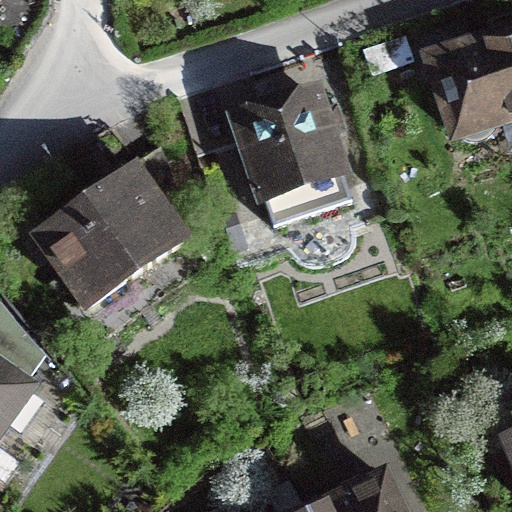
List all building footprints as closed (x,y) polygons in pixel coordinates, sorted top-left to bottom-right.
[(511,20),(510,15),(485,24),(491,43),(481,47),(428,64),(453,141),(468,146),(480,145),(494,128),(511,121),(511,20)] [(349,207),(313,102),(236,128),(271,233),(349,207)] [(181,213),(158,155),(36,239),(88,313),(181,248),(164,225),(181,213)] [(39,346),(0,298),(0,347),(23,364),(39,346)] [(22,399),(26,393),(0,374),(0,429),(1,428),(9,434),(30,404),(22,399)] [(292,490),(324,472),(291,417),(260,435),(292,490)] [(395,511),(381,482),(317,511),(395,511)]
